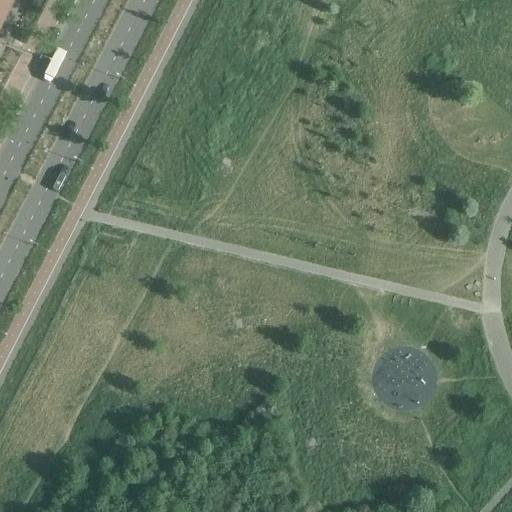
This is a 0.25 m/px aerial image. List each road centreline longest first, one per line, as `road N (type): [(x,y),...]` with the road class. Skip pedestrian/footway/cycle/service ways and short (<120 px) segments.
road 1 (secondary): [(0,280),(146,0)]
road 2 (secondary): [(95,0),(3,174)]
